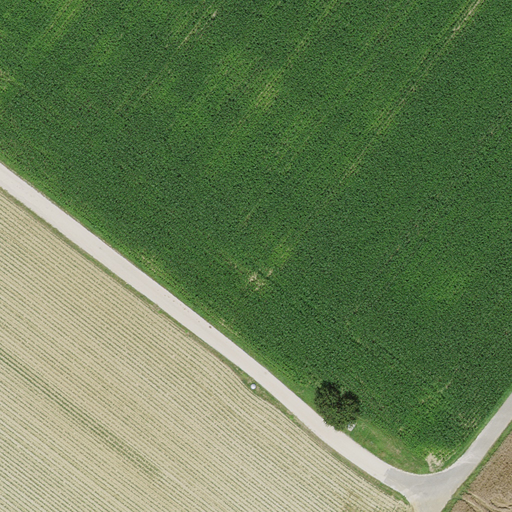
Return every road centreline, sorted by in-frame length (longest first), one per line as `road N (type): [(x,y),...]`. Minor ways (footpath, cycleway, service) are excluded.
road 1 (track): [(0,170),(433,504)]
road 2 (track): [(427,511),(511,404)]
